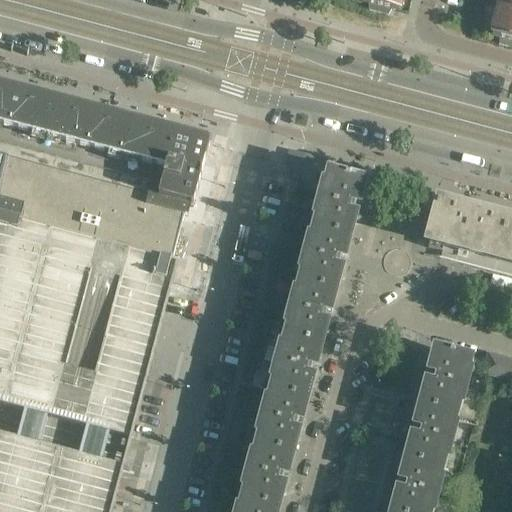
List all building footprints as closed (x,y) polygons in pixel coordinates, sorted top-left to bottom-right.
[(361,0),(361,3),(368,5),(368,10),(388,16),(392,11),(399,12),(401,0),(361,0)] [(511,0),(501,0),(492,37),(499,39),(499,45),(511,48),(511,0)] [(112,511),(177,266),(171,264),(187,206),(193,208),(209,145),(209,144),(22,95),(21,97),(20,96),(19,99),(7,96),(0,94),(0,511),(112,511)] [(310,169),(312,160),(296,156),(293,165),(310,169)] [(359,209),(360,205),(365,185),(326,175),(311,230),(350,240),(356,217),(352,216),(354,208),(359,209)] [(493,274),(507,223),(438,205),(429,239),(431,239),(428,249),(443,253),(441,260),(493,274)] [(511,279),(511,224),(507,223),(493,274),(511,279)] [(338,270),(340,262),(344,263),(350,240),(311,230),(297,284),(336,294),(342,271),(338,270)] [(324,325),(326,316),(330,317),(336,294),(297,284),(282,338),(322,348),(328,326),(324,325)] [(309,379),(312,370),(316,371),(322,348),(282,338),(268,392),(307,403),(313,380),(309,379)] [(458,418),(473,363),(434,352),(427,376),(432,377),(429,386),(425,384),(419,407),(458,418)] [(495,379),(500,358),(487,354),(482,375),(495,379)] [(508,382),(511,365),(511,360),(500,358),(495,379),(508,382)] [(295,433),(297,424),(301,425),(307,403),(268,392),(254,446),(293,457),(299,434),(295,433)] [(444,472),(458,418),(419,407),(413,430),(417,431),(415,440),(411,439),(405,461),(444,472)] [(281,487),(283,478),(287,479),(293,457),(254,446),(239,500),(279,511),(285,488),(281,487)] [(433,511),(444,472),(405,461),(399,484),(403,485),(401,494),(397,493),(391,511),(433,511)] [(278,511),(279,511),(239,500),(236,511),(278,511)]
